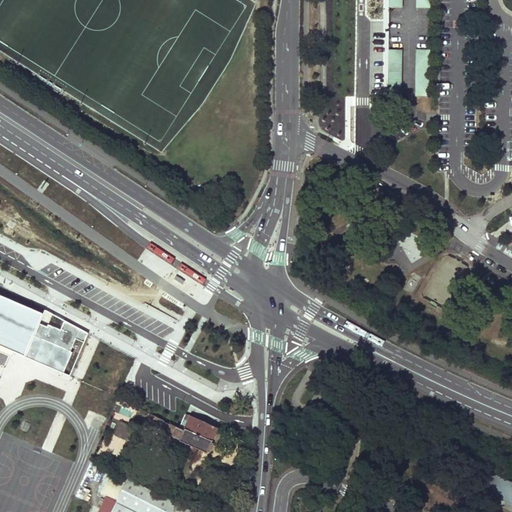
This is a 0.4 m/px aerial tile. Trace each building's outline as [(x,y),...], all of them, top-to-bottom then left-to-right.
[(387,0),(387,8),(402,8),(402,0),(387,0)] [(430,10),(429,0),(415,0),(416,10),(430,10)] [(401,96),(401,51),(387,51),(387,96),(401,96)] [(414,97),(428,97),(429,51),(415,51),(414,97)] [(175,279),(182,284),(184,281),(177,276),(175,279)] [(43,315),(0,296),(0,346),(15,353),(64,374),(73,353),(71,352),(76,339),(85,343),(88,334),(45,311),(43,315)] [(70,377),(85,343),(76,339),(71,352),(73,353),(64,374),(70,377)] [(0,352),(13,357),(15,353),(0,346),(0,352)] [(209,454),(217,429),(183,418),(180,429),(147,418),(142,433),(209,454)] [(119,423),(113,437),(131,445),(137,431),(119,423)] [(191,511),(111,472),(100,494),(116,503),(111,511),(191,511)] [(511,483),(489,473),(481,489),(511,503),(511,483)]
